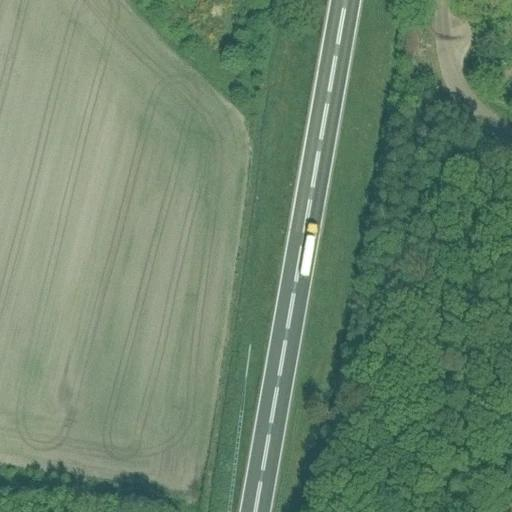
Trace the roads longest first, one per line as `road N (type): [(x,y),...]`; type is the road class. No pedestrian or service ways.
road 1 (trunk): [(257,511),(347,0)]
road 2 (unclassified): [(511,140),(462,101),(444,48)]
